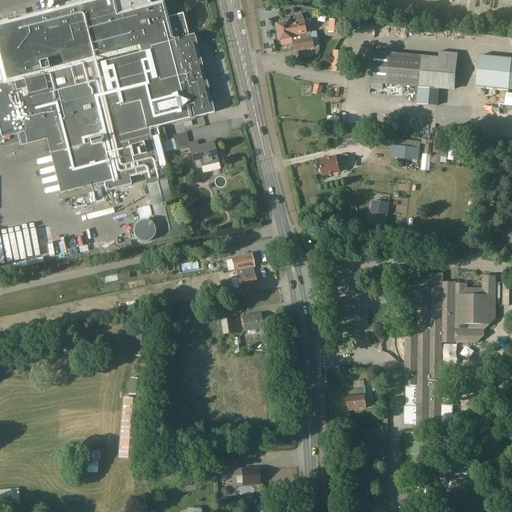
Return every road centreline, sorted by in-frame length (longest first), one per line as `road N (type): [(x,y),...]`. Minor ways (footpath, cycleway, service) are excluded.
road 1 (unknown): [(258,63),(451,111),(464,103),(476,41),(511,43)]
road 2 (unclassified): [(282,227),(0,290)]
road 3 (primary): [(313,511),(301,314),(282,227)]
road 4 (primary): [(282,227),(226,0)]
